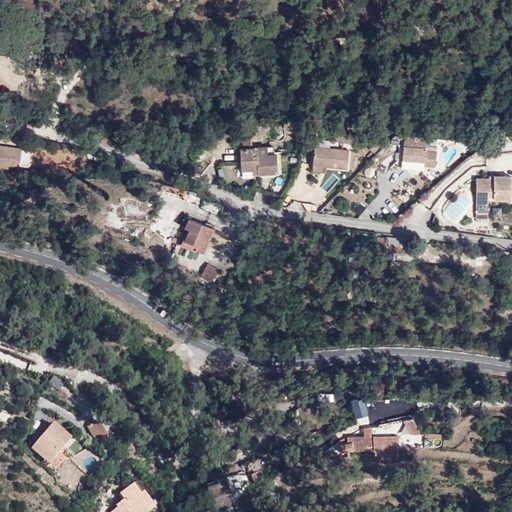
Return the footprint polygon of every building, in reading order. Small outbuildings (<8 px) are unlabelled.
[(360,136),(337,134),(336,143),(359,145),(360,136)] [(427,138),(405,137),(404,140),(401,168),(407,169),(407,170),(416,171),(416,170),(423,171),(423,168),(435,169),(437,154),(435,153),(435,149),(426,148),(427,138)] [(0,167),(10,169),(10,165),(19,166),(22,149),(0,145),(0,167)] [(258,148),(241,149),(242,171),(254,171),(259,170),(259,175),(278,174),(277,154),(268,155),(268,146),(258,147),(258,148)] [(22,149),(19,166),(27,168),(30,150),(22,149)] [(323,167),(326,150),(316,149),(314,167),(323,167)] [(349,152),(326,150),(323,167),(327,168),(326,169),(327,169),(348,170),(349,152)] [(226,169),(225,180),(234,180),(234,170),(226,169)] [(495,180),(490,179),(478,180),(478,197),(489,198),(495,198),(495,200),(511,200),(511,177),(496,178),(495,180)] [(456,220),(470,193),(459,188),(452,201),(449,199),(442,213),(456,220)] [(221,217),(224,208),(205,200),(202,209),(221,217)] [(130,213),(144,215),(145,206),(131,204),(130,213)] [(503,216),(501,207),(491,209),(493,218),(503,216)] [(205,253),(215,229),(191,219),(187,228),(191,230),(187,241),(199,246),(197,250),(205,253)] [(378,258),(404,258),(403,238),(377,238),(378,258)] [(197,252),(197,250),(199,246),(187,241),(184,240),(182,246),(197,252)] [(211,282),(218,270),(207,263),(200,275),(211,282)] [(53,377),(47,385),(59,393),(64,385),(53,377)] [(366,416),(364,400),(353,401),(355,418),(366,416)] [(414,418),(404,422),(410,436),(420,432),(414,418)] [(97,442),(107,435),(99,420),(87,426),(97,442)] [(49,464),(71,439),(54,423),(32,448),(49,464)] [(201,424),(197,443),(206,440),(209,426),(201,424)] [(399,431),(398,424),(372,426),(373,436),(385,435),(385,436),(391,436),(391,431),(399,431)] [(345,437),(345,452),(399,453),(399,437),(372,436),(372,428),(363,428),(363,437),(345,437)] [(250,474),(254,482),(260,479),(256,471),(250,474)] [(230,478),(234,487),(246,483),(242,473),(230,478)] [(206,485),(215,511),(224,510),(220,497),(230,495),(225,478),(206,485)] [(148,511),(137,497),(142,493),(134,484),(120,495),(124,500),(117,506),(119,508),(113,511),(148,511)] [(143,492),(142,493),(137,497),(148,511),(149,511),(156,508),(143,492)]
